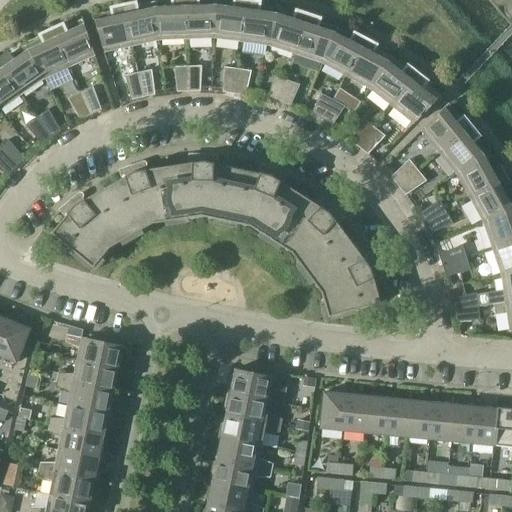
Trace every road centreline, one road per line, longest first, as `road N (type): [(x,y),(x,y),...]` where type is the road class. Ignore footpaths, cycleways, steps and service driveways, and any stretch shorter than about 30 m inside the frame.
road 1 (residential): [(436,355),(421,266),(401,228),(340,163),(276,123),(212,111),(148,114),(121,124),(48,167),(0,226)]
road 2 (residential): [(436,355),(213,322)]
road 3 (residential): [(161,311),(119,511)]
road 4 (residential): [(174,511),(213,322)]
road 5 (residential): [(161,311),(0,263)]
